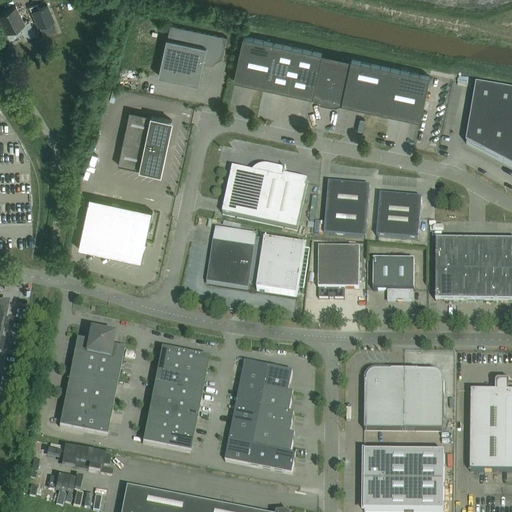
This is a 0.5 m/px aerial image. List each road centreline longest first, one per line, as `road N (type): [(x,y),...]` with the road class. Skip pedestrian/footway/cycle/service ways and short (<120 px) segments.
road 1 (unclassified): [(162,312),(203,130),(216,121),(447,171),(511,204)]
road 2 (unclassified): [(48,278),(62,174),(48,133),(0,57)]
road 3 (residential): [(125,447),(46,432),(39,420),(61,317)]
road 4 (residential): [(228,351),(305,368),(307,482)]
road 5 (residential): [(511,340),(331,340)]
road 6 (unclassified): [(329,483),(331,340)]
